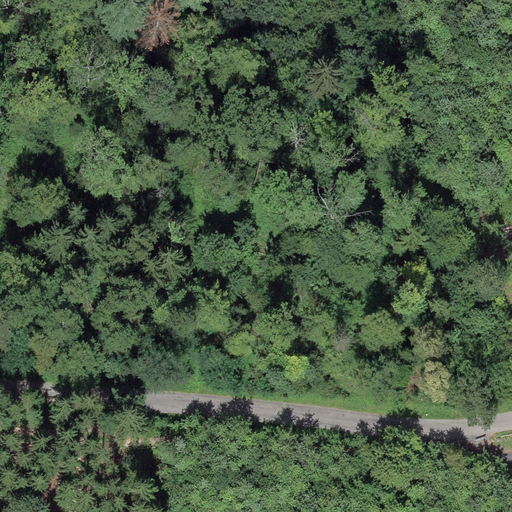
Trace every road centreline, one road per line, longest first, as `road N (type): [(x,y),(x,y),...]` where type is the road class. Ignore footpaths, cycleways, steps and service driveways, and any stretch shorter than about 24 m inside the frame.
road 1 (unclassified): [(0,394),(422,430)]
road 2 (track): [(511,241),(368,0)]
